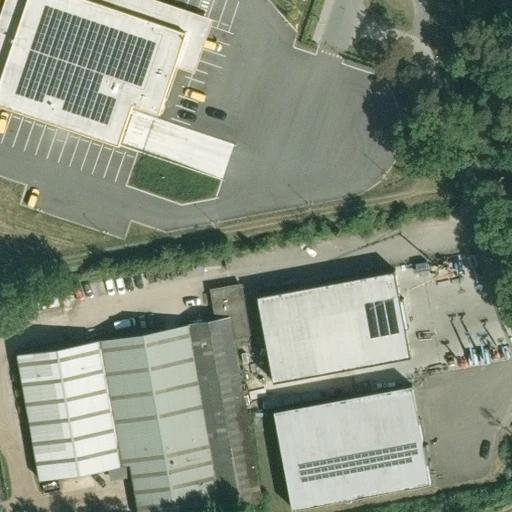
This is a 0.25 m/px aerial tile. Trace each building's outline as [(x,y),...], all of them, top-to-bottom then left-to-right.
[(160,114),(176,66),(188,31),(95,0),(27,0),(0,80),(0,105),(120,146),(133,105),(160,114)] [(274,382),(411,356),(395,270),(258,295),(274,382)] [(217,319),(191,324),(190,324),(190,325),(102,340),(19,355),(42,481),(132,465),(140,511),(184,511),(223,505),(224,509),(263,502),(234,337),(251,334),(242,285),(212,290),(217,319)] [(0,322),(0,334),(17,332),(15,320),(0,322)] [(293,509),(431,483),(412,385),(275,411),(293,509)]
